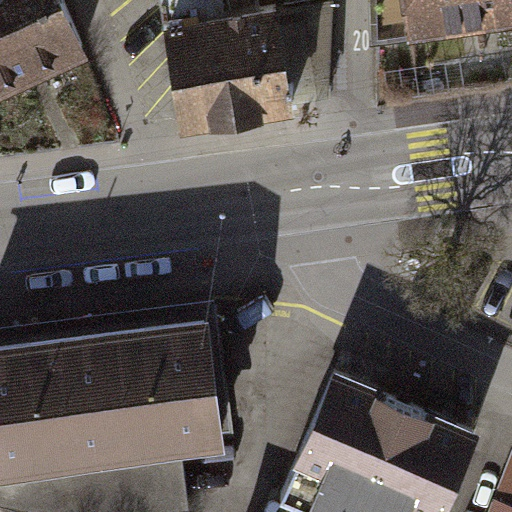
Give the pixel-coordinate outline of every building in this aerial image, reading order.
[(0,0),(0,82),(84,47),(65,0),(0,0)] [(254,0),(161,0),(181,119),(212,114),(213,122),(264,113),(263,106),(291,101),(287,79),(274,0),(266,0),(254,2),(254,0)] [(274,0),(287,79),(330,75),(331,0),(274,0)] [(407,27),(403,0),(377,0),(378,30),(407,27)] [(479,0),(403,0),(407,27),(481,16),(479,0)] [(511,12),(511,0),(479,0),(481,16),(511,12)] [(0,342),(0,492),(83,511),(98,511),(189,501),(181,438),(223,433),(208,316),(0,342)] [(436,511),(438,511),(474,430),(364,382),(338,371),(286,490),(335,511),(382,511),(391,492),(436,511)] [(511,511),(511,458),(490,511),(511,511)]
